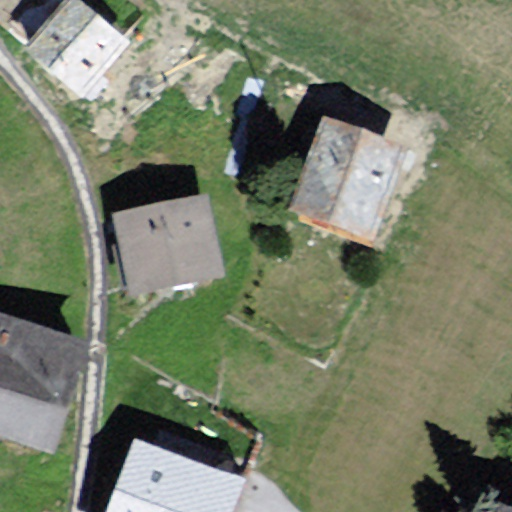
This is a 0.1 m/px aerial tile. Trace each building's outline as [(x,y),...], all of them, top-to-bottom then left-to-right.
[(63,9),(16,66),(74,113),(121,56),(63,9)] [(148,47),(104,80),(127,112),(172,80),(148,47)] [(397,146),(326,121),(296,204),(367,230),(381,193),(397,146)] [(196,207),(107,228),(125,302),(214,280),(196,207)] [(70,340),(0,318),(0,436),(37,448),(70,340)] [(132,445),(106,511),(234,511),(244,488),(132,445)]
